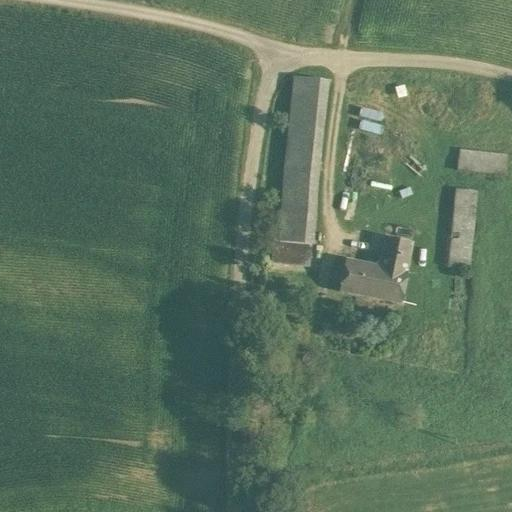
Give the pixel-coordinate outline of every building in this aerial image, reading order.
[(327,81),(295,78),(283,205),(314,208),(327,81)] [(379,134),(384,113),(361,107),(355,128),(379,134)] [(507,156),(459,151),(457,171),(505,176),(507,156)] [(314,208),(283,205),(279,241),(311,244),(315,208),(314,208)] [(474,218),(452,216),(447,268),(469,270),(474,218)] [(413,244),(385,238),(379,267),(346,260),(339,292),(401,305),(407,274),(406,273),(413,244)] [(279,241),(273,241),(271,264),(309,267),(311,244),(279,241)]
